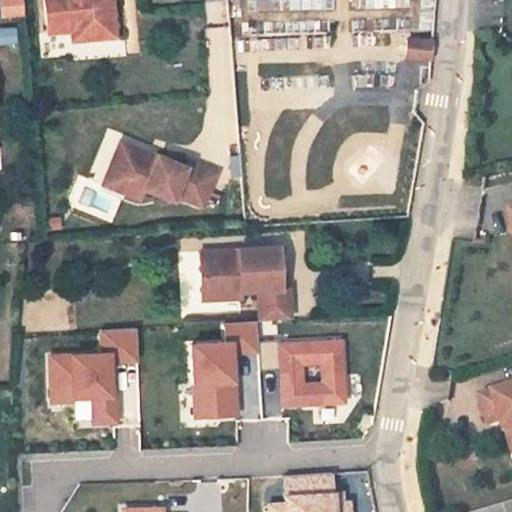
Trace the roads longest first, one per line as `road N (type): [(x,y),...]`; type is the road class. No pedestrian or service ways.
road 1 (residential): [(388,451),(452,0)]
road 2 (residential): [(388,451),(37,469),(40,511)]
